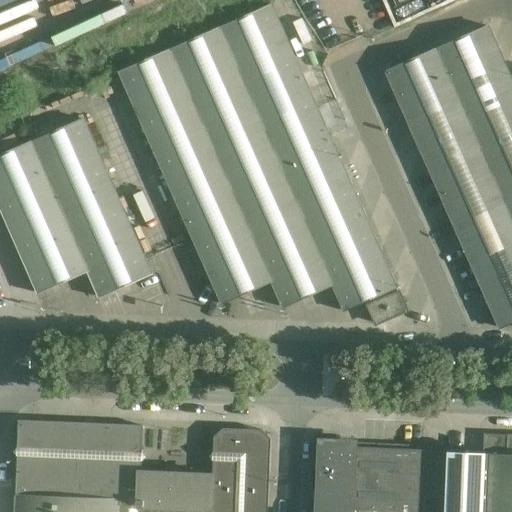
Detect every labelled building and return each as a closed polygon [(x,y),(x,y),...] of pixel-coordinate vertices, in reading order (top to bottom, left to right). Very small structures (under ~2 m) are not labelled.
[(344,311),(396,288),(277,17),(272,6),(247,17),(169,51),(272,283),(283,308),(332,286),(344,311)] [(511,200),(511,80),(488,27),(386,72),(454,226),(511,200)] [(119,73),(214,287),(222,304),(272,283),(169,51),(119,73)] [(152,274),(146,260),(84,121),(32,143),(88,272),(99,297),(152,274)] [(32,143),(0,157),(0,207),(38,293),(88,272),(32,143)] [(511,200),(454,226),(466,252),(471,264),(511,246),(511,200)] [(511,246),(471,264),(498,325),(499,328),(511,323),(511,246)] [(399,293),(370,307),(369,308),(376,325),(406,311),(399,293)] [(97,423),(18,420),(17,460),(16,482),(15,489),(15,494),(15,501),(14,511),(108,511),(109,498),(121,499),(120,504),(132,504),(136,504),(136,500),(140,500),(141,472),(143,425),(97,423)] [(214,437),(213,475),(212,509),(206,509),(136,504),(132,504),(132,511),(267,511),(271,439),(263,430),(223,429),(214,437)] [(511,511),(511,435),(509,435),(485,434),(484,455),(448,453),(445,511),(511,511)] [(319,493),(318,511),(352,511),(352,510),(355,449),(355,443),(321,442),(319,493)] [(355,449),(352,510),(402,511),(442,511),(445,453),(355,449)] [(213,475),(141,472),(140,500),(136,500),(136,504),(206,509),(212,509),(213,475)] [(132,511),(132,504),(120,504),(121,499),(109,498),(108,511),(132,511)]
